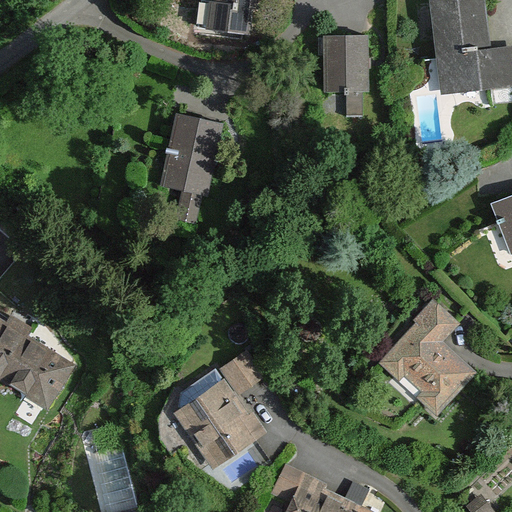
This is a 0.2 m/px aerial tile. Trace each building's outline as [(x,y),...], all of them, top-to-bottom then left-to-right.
[(265,0),(208,0),(207,27),(253,30),(255,3),(265,3),(265,0)] [(485,0),(433,0),(446,91),(511,82),(511,42),(491,45),(485,0)] [(370,33),(324,34),(325,91),(370,91),(370,33)] [(227,120),(177,110),(162,185),(212,196),(227,120)] [(511,192),(491,201),(511,252),(511,251),(511,192)] [(458,322),(432,299),(376,362),(435,415),(475,371),(441,341),(458,322)] [(93,352),(0,303),(0,378),(61,411),(93,352)] [(224,378),(170,415),(207,469),(261,432),(235,395),(262,376),(244,349),(217,368),(224,378)] [(322,478),(285,462),(271,493),(287,500),(281,511),(360,511),(372,486),(354,479),(347,495),(320,484),(322,478)]
